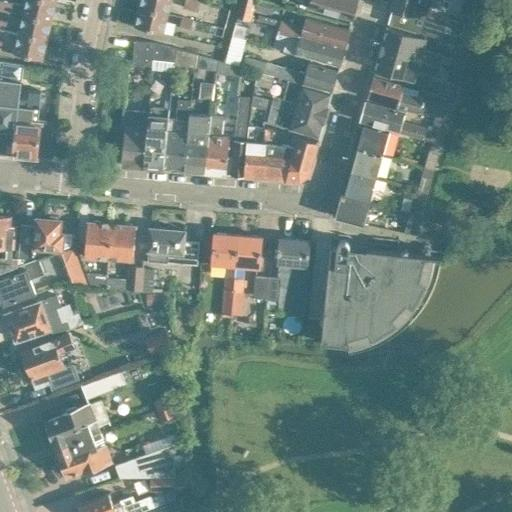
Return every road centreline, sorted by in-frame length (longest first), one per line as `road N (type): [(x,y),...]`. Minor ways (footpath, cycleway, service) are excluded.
road 1 (residential): [(374,0),(311,195),(71,181)]
road 2 (residential): [(96,0),(71,181)]
